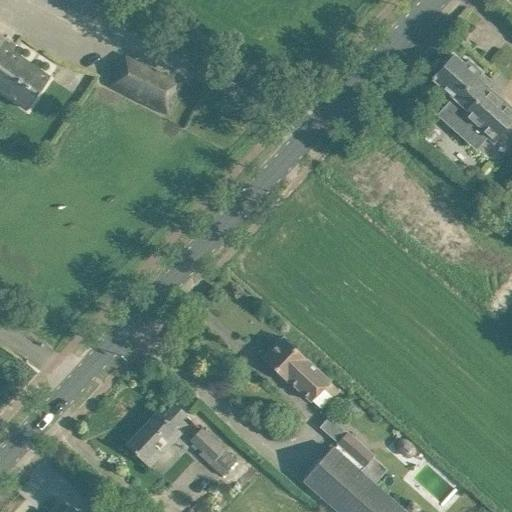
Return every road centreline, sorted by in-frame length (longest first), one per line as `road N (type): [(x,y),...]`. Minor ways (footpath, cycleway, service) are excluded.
road 1 (secondary): [(0,464),(435,0)]
road 2 (track): [(40,0),(105,44),(137,44),(287,114),(308,132)]
